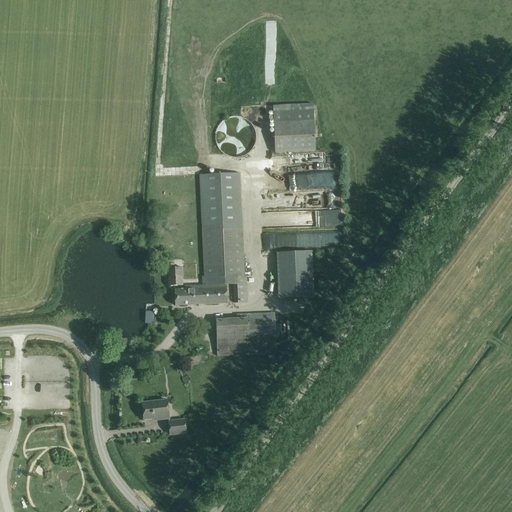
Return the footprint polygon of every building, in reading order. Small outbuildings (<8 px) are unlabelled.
[(275,153),(315,151),(313,104),(273,106),(275,153)] [(224,117),(223,147),(255,148),(256,118),(224,117)] [(246,277),(244,277),(242,214),(240,173),(200,175),(201,216),(204,279),(205,279),(204,283),(226,282),(226,278),(233,278),(234,303),(248,302),(246,277)] [(262,209),(337,208),(337,190),(339,190),(338,175),(283,176),(284,193),(262,194),(262,209)] [(168,222),(164,228),(170,231),(173,225),(168,222)] [(320,234),(320,245),(339,245),(339,233),(320,234)] [(293,258),(293,249),(274,249),(275,259),(293,258)] [(168,264),(169,286),(183,285),(182,266),(174,267),(174,263),(168,264)] [(174,290),(175,305),(227,303),(226,284),(185,286),(185,290),(174,290)] [(147,322),(154,323),(155,311),(147,311),(147,322)] [(237,318),(216,319),(217,356),(276,354),(275,313),(236,315),(237,318)] [(142,403),(144,419),(161,417),(161,419),(169,418),(167,400),(142,403)] [(169,421),(170,435),(186,433),(184,420),(169,421)]
